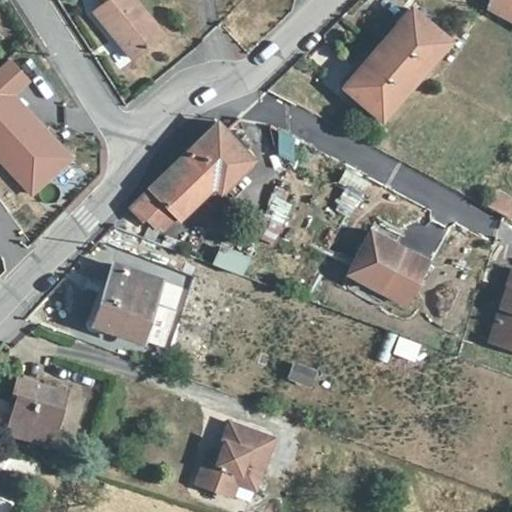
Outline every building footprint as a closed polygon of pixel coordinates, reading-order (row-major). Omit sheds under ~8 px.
[(135,0),(99,0),(102,4),(92,12),(115,39),(118,39),(134,59),(164,35),(135,0)] [(511,0),(488,0),(486,8),(511,22),(511,0)] [(449,43),(410,8),(344,87),(382,120),(449,43)] [(34,126),(39,122),(13,94),(28,79),(9,59),(0,66),(0,158),(32,193),(71,157),(47,130),(42,134),(34,126)] [(42,134),(47,130),(39,122),(34,126),(42,134)] [(226,132),(219,124),(151,190),(130,211),(149,221),(162,228),(175,215),(180,219),(214,185),(245,156),(247,154),(226,132)] [(251,150),(230,128),(226,132),(247,154),(251,150)] [(252,163),(245,156),(214,185),(222,193),(252,163)] [(511,212),(511,200),(495,191),(486,206),(504,216),(509,218),(511,212)] [(275,198),(261,233),(278,240),(292,204),(275,198)] [(377,220),(342,287),(381,308),(388,295),(406,304),(428,262),(397,246),(404,234),(377,220)] [(162,228),(149,221),(142,240),(155,244),(162,228)] [(247,259),(218,249),(211,266),(241,276),(247,259)] [(158,280),(113,265),(94,325),(140,339),(158,280)] [(511,274),(491,343),(511,349),(511,274)] [(419,347),(399,339),(394,354),(415,361),(419,347)] [(314,373),(295,366),(291,378),(309,385),(314,373)] [(67,393),(18,378),(13,395),(18,396),(7,431),(50,445),(67,393)] [(273,439),(230,422),(222,441),(224,442),(216,463),(206,459),(197,482),(231,494),(236,483),(254,488),(273,439)]
